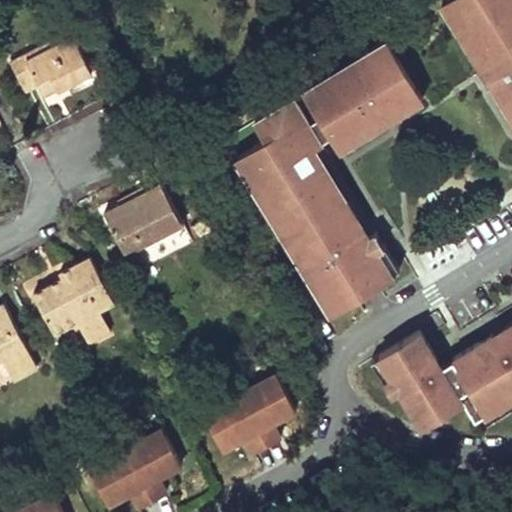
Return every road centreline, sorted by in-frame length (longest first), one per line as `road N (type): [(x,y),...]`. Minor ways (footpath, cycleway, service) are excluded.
road 1 (residential): [(511,241),(324,351),(325,444)]
road 2 (residential): [(325,444),(377,429),(511,453)]
road 3 (residential): [(0,239),(30,222),(111,134)]
road 4 (residential): [(325,444),(203,511)]
